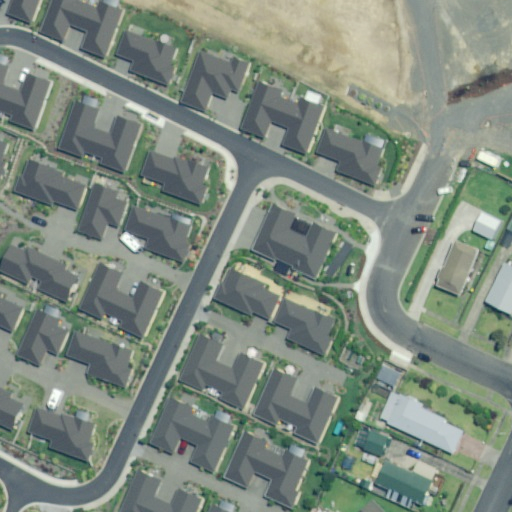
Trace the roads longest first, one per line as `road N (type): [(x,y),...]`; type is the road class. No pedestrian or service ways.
road 1 (residential): [(260,152),(37,43),(0,38)]
road 2 (residential): [(410,224),(381,311),(402,332),(511,382)]
road 3 (residential): [(183,315),(343,381)]
road 4 (residential): [(410,224),(260,152)]
road 5 (residential): [(55,234),(196,289)]
road 6 (residential): [(196,289),(260,152)]
road 7 (residential): [(124,449),(259,511)]
road 8 (residential): [(0,359),(137,416)]
road 9 (residential): [(24,485),(48,497),(80,497),(109,481),(124,449)]
